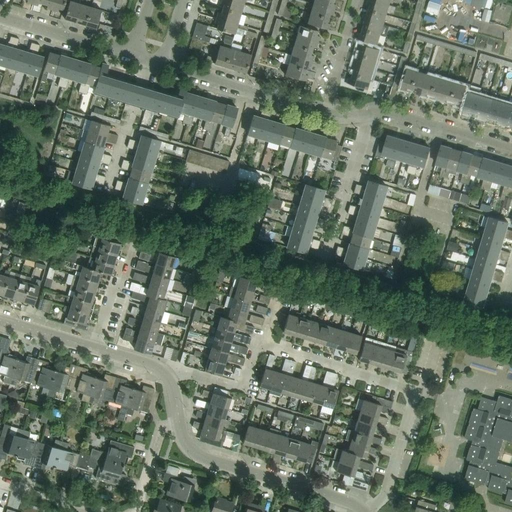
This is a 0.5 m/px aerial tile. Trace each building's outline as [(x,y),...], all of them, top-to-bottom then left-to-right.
[(51,10),(53,0),(43,0),(42,4),(47,5),(46,8),(51,10)] [(62,10),(65,0),(53,0),(51,10),(57,12),(58,9),(62,10)] [(240,14),(243,4),(228,0),(221,0),(220,3),(223,4),(222,9),(240,14)] [(332,4),(333,0),(313,0),(312,3),(334,10),(335,4),(332,4)] [(386,15),(389,5),(371,0),(367,0),(366,4),(369,5),(368,9),(386,15)] [(74,22),(79,4),(69,1),(64,19),(74,22)] [(332,15),(334,10),(312,3),(310,13),(328,19),(329,14),(332,15)] [(85,25),(90,7),(79,4),(74,22),(85,25)] [(96,28),(101,10),(90,7),(85,25),(96,28)] [(237,24),(240,14),(222,9),(220,13),(218,12),(216,17),(237,24)] [(383,25),(386,15),(368,9),(366,14),(364,13),(362,18),(383,25)] [(327,23),(328,19),(310,13),(307,23),(328,30),(329,24),(327,23)] [(234,34),(236,28),(237,24),(216,17),(214,23),(217,24),(216,28),(234,34)] [(389,26),(383,25),(362,18),(360,24),(363,25),(362,29),(380,34),(386,36),(389,26)] [(204,36),(207,26),(196,23),(192,37),(203,41),(208,42),(210,38),(204,36)] [(316,35),(317,31),(299,25),(296,35),(317,42),(319,36),(316,35)] [(494,40),(496,36),(491,35),(493,29),(484,26),(481,37),(494,40)] [(377,45),(380,34),(362,29),(361,33),(358,32),(356,38),(377,45)] [(316,47),(317,42),(296,35),(293,45),(312,51),(313,46),(316,47)] [(0,64),(6,66),(14,38),(10,36),(7,47),(1,45),(0,47),(0,64)] [(16,69),(21,51),(15,49),(19,39),(14,38),(6,66),(16,69)] [(26,72),(35,43),(31,42),(28,53),(21,51),(16,69),(26,72)] [(37,76),(43,57),(36,55),(39,45),(35,43),(26,72),(37,76)] [(377,59),(380,49),(358,43),(357,49),(360,50),(358,54),(377,59)] [(224,66),(230,49),(219,45),(214,63),(224,66)] [(310,55),(312,51),(293,45),(290,55),(312,61),(313,56),(310,55)] [(235,70),(240,52),(230,49),(224,66),(235,70)] [(53,73),(59,55),(49,52),(40,81),(45,82),(48,72),(53,73)] [(245,73),(251,55),(240,52),(235,70),(245,73)] [(374,69),(377,59),(358,54),(357,58),(354,57),(352,63),(374,69)] [(60,87),(69,58),(59,55),(53,73),(60,75),(57,86),(60,87)] [(310,67),(312,61),(290,55),(288,65),(306,70),(307,66),(310,67)] [(74,79),(80,61),(69,58),(60,87),(66,88),(69,78),(74,79)] [(81,93),(90,64),(80,61),(74,79),(81,81),(78,92),(81,93)] [(371,79),(374,69),(352,63),(351,68),(354,69),(353,74),(371,79)] [(95,86),(100,67),(90,64),(81,93),(86,94),(89,84),(95,86)] [(177,99),(150,91),(140,88),(104,77),(108,65),(102,64),(101,67),(100,67),(95,86),(94,91),(135,103),(177,116),(179,111),(185,93),(186,89),(180,87),(177,99)] [(304,75),(306,70),(288,65),(285,75),(306,81),(307,75),(304,75)] [(412,89),(417,71),(407,68),(401,89),(406,91),(407,88),(412,89)] [(420,95),(427,74),(417,71),(412,89),(416,91),(415,94),(420,95)] [(351,78),(348,77),(346,83),(375,91),(378,81),(371,79),(353,74),(351,78)] [(431,95),(437,77),(427,74),(420,95),(426,97),(427,94),(431,95)] [(440,101),(446,80),(437,77),(431,95),(436,97),(435,100),(440,101)] [(451,101),(456,83),(446,80),(440,101),(445,103),(446,100),(451,101)] [(460,107),(466,86),(456,83),(451,101),(455,102),(454,105),(460,107)] [(392,103),(397,87),(392,85),(390,95),(383,93),(381,100),(392,103)] [(473,113),(479,95),(469,92),(462,113),(468,115),(469,112),(473,113)] [(186,124),(195,96),(185,93),(179,111),(185,112),(182,123),(186,124)] [(482,119),(488,98),(479,95),(473,113),(478,114),(477,117),(482,119)] [(200,117),(205,99),(195,96),(186,124),(190,125),(194,115),(200,117)] [(493,119),(498,101),(488,98),(482,119),(487,121),(488,117),(493,119)] [(207,130),(215,102),(205,99),(200,117),(206,119),(203,129),(207,130)] [(502,125),(508,104),(498,101),(493,119),(497,120),(496,123),(502,125)] [(220,123),(226,105),(215,102),(207,130),(211,132),(214,121),(220,123)] [(511,124),(511,104),(508,104),(502,125),(507,126),(508,123),(511,124)] [(237,108),(226,105),(220,123),(226,125),(223,135),(228,137),(237,108)] [(257,137),(266,109),(262,107),(259,118),(252,116),(247,134),(257,137)] [(268,140),(273,122),(267,120),(271,110),(266,109),(257,137),(268,140)] [(278,143),(287,115),(283,114),(280,124),(273,122),(268,140),(278,143)] [(289,147),(294,128),(288,126),(291,116),(287,115),(278,143),(289,147)] [(64,117),(61,125),(67,127),(70,120),(64,117)] [(107,132),(109,126),(91,120),(88,131),(116,140),(117,135),(107,132)] [(299,150),(308,121),(303,120),(300,130),(294,128),(289,147),(299,150)] [(310,153),(315,135),(309,133),(312,122),(308,121),(299,150),(310,153)] [(81,131),(83,123),(77,122),(75,129),(81,131)] [(320,156),(329,127),(324,126),(321,136),(315,135),(310,153),(320,156)] [(330,139),(333,129),(329,127),(320,156),(331,159),(335,144),(336,141),(330,139)] [(105,141),(115,144),(116,140),(88,131),(84,141),(103,146),(105,141)] [(156,151),(159,141),(141,135),(139,142),(129,139),(128,143),(156,151)] [(388,173),(390,167),(398,139),(387,136),(385,142),(379,141),(374,156),(387,160),(384,172),(388,173)] [(403,160),(408,142),(398,139),(390,167),(394,169),(397,158),(403,160)] [(101,153),(103,146),(84,141),(81,151),(110,160),(111,156),(101,153)] [(410,174),(419,145),(408,142),(403,160),(409,162),(406,172),(410,174)] [(153,162),(156,151),(128,143),(126,147),(137,150),(135,156),(153,162)] [(337,161),(341,146),(335,144),(331,159),(337,161)] [(430,148),(419,145),(410,174),(415,175),(418,165),(424,166),(430,148)] [(443,177),(452,149),(441,145),(435,164),(442,166),(439,176),(443,177)] [(190,163),(194,151),(189,149),(185,161),(190,163)] [(457,170),(462,152),(452,149),(443,177),(447,178),(450,168),(457,170)] [(98,161),(109,165),(110,160),(81,151),(78,162),(97,167),(98,161)] [(196,165),(200,153),(194,151),(190,163),(196,165)] [(464,183),(472,155),(462,152),(457,170),(463,172),(460,182),(464,183)] [(202,166),(205,154),(200,153),(196,165),(202,166)] [(207,168),(211,156),(205,154),(202,166),(207,168)] [(477,176),(483,158),(472,155),(464,183),(468,185),(471,174),(477,176)] [(150,172),(153,162),(135,156),(133,163),(123,159),(121,164),(150,172)] [(213,170),(217,158),(211,156),(207,168),(213,170)] [(219,171),(222,159),(217,158),(213,170),(219,171)] [(485,189),(493,161),(483,158),(477,176),(483,178),(480,188),(485,189)] [(225,173),(228,161),(222,159),(219,171),(225,173)] [(498,182),(503,164),(493,161),(485,189),(489,191),(492,180),(498,182)] [(95,174),(97,167),(78,162),(75,172),(104,181),(105,177),(95,174)] [(147,183),(150,172),(121,164),(120,168),(131,171),(129,177),(147,183)] [(505,196),(511,172),(511,166),(503,164),(498,182),(504,184),(501,194),(505,196)] [(239,168),(236,178),(255,184),(258,173),(239,168)] [(92,182),(102,185),(104,181),(75,172),(72,183),(90,189),(92,182)] [(144,193),(147,183),(129,177),(127,183),(117,180),(115,184),(144,193)] [(383,197),(386,186),(368,181),(366,187),(355,184),(354,188),(383,197)] [(141,204),(144,193),(115,184),(114,189),(124,192),(122,198),(141,204)] [(322,196),(324,190),(305,184),(302,195),(331,204),(332,200),(322,196)] [(380,207),(383,197),(354,188),(353,193),(363,196),(361,202),(380,207)] [(319,205),(329,208),(331,204),(302,195),(299,206),(317,211),(319,205)] [(377,218),(380,207),(361,202),(360,208),(349,205),(348,209),(377,218)] [(315,217),(317,211),(299,206),(296,216),(325,224),(326,220),(315,217)] [(374,228),(377,218),(348,209),(347,213),(357,216),(355,222),(374,228)] [(313,226),(323,229),(325,224),(296,216),(293,226),(311,232),(313,226)] [(511,230),(506,229),(508,222),(489,217),(486,228),(511,235),(511,230)] [(11,222),(8,232),(14,234),(17,223),(11,222)] [(370,238),(374,228),(355,222),(353,229),(343,225),(342,230),(370,238)] [(400,224),(397,235),(407,237),(410,227),(400,224)] [(309,238),(311,232),(293,226),(290,237),(318,245),(320,241),(309,238)] [(503,237),(511,240),(511,235),(486,228),(483,238),(501,244),(503,237)] [(113,241),(115,236),(98,230),(93,247),(116,254),(120,255),(121,250),(118,249),(119,244),(123,245),(123,244),(113,241)] [(367,249),(370,238),(342,230),(341,234),(351,237),(349,243),(367,249)] [(307,246),(317,249),(318,245),(290,237),(286,248),(305,253),(307,246)] [(499,250),(501,244),(483,238),(480,248),(509,257),(510,253),(499,250)] [(364,259),(367,249),(349,243),(347,249),(337,246),(336,250),(364,259)] [(115,260),(116,254),(93,247),(91,251),(97,253),(96,259),(95,259),(113,264),(113,265),(116,266),(118,260),(115,260)] [(497,258),(507,261),(509,257),(480,248),(477,259),(495,264),(497,258)] [(361,270),(364,259),(336,250),(334,255),(345,258),(343,264),(361,270)] [(74,263),(77,253),(69,251),(66,261),(74,263)] [(150,254),(140,251),(138,258),(148,261),(150,254)] [(172,268),(175,257),(159,252),(155,263),(172,268)] [(112,270),(113,265),(113,264),(95,259),(96,259),(90,257),(87,267),(100,272),(113,276),(115,271),(112,270)] [(493,270),(495,264),(477,259),(474,269),(502,278),(504,273),(493,270)] [(169,278),(172,268),(155,263),(154,267),(147,265),(137,262),(135,269),(152,274),(169,278)] [(99,277),(100,272),(87,267),(76,264),(75,269),(81,271),(79,276),(79,277),(97,282),(100,283),(102,278),(99,277)] [(52,279),(55,269),(49,267),(46,278),(52,279)] [(491,279),(501,282),(502,278),(474,269),(471,279),(489,285),(491,279)] [(8,277),(10,271),(5,270),(3,276),(0,274),(0,294),(2,295),(3,295),(8,277)] [(146,276),(134,272),(132,279),(144,283),(146,276)] [(18,280),(20,274),(15,273),(13,279),(8,277),(3,295),(2,295),(1,298),(6,300),(7,296),(13,298),(18,280)] [(269,273),(267,279),(274,282),(277,276),(269,273)] [(95,288),(97,282),(79,277),(79,276),(73,274),(70,285),(76,287),(94,292),(94,293),(97,294),(99,289),(95,288)] [(165,289),(169,278),(152,274),(149,284),(165,289)] [(215,282),(228,286),(230,279),(217,275),(215,282)] [(253,292),(256,281),(235,275),(232,286),(253,292)] [(28,283),(29,283),(30,277),(26,276),(24,282),(18,280),(13,298),(12,301),(17,303),(18,299),(23,301),(28,283)] [(46,278),(44,285),(50,287),(52,280),(52,279),(46,278)] [(33,308),(41,280),(36,279),(34,285),(29,283),(28,283),(23,301),(22,304),(27,306),(28,302),(33,304),(32,307),(33,308)] [(487,291),(489,285),(471,279),(468,290),(496,298),(498,294),(487,291)] [(162,299),(165,289),(149,284),(148,288),(141,286),(141,285),(131,282),(129,290),(132,291),(162,299)] [(271,293),(273,287),(263,284),(261,290),(271,293)] [(92,298),(94,293),(94,292),(76,287),(70,285),(69,290),(75,291),(73,297),(91,303),(94,304),(96,299),(92,298)] [(249,303),(253,292),(232,286),(229,296),(233,298),(249,303)] [(485,300),(495,303),(496,298),(468,290),(464,301),(483,306),(485,300)] [(166,300),(162,299),(132,291),(130,297),(144,301),(144,300),(148,301),(146,307),(163,312),(166,300)] [(260,294),(258,301),(268,304),(270,297),(260,294)] [(89,308),(91,303),(73,297),(67,295),(66,300),(72,302),(70,307),(70,308),(88,313),(91,314),(92,309),(89,308)] [(42,311),(46,299),(40,298),(36,309),(42,311)] [(246,313),(249,303),(233,298),(230,309),(246,313)] [(48,313),(51,301),(46,299),(42,311),(48,313)] [(183,305),(181,311),(190,313),(191,308),(183,305)] [(265,315),(266,310),(267,308),(257,305),(255,312),(265,315)] [(68,312),(67,318),(65,318),(63,323),(74,327),(76,321),(88,325),(89,320),(86,319),(88,313),(70,308),(70,307),(64,306),(63,310),(68,312)] [(138,308),(132,306),(130,313),(136,315),(138,308)] [(159,322),(163,312),(146,307),(143,317),(159,322)] [(208,308),(206,314),(212,316),(214,310),(208,308)] [(243,324),(246,313),(230,309),(227,319),(236,322),(243,324)] [(293,335),(299,313),(296,312),(295,316),(288,314),(282,332),(293,335)] [(303,338),(309,320),(299,317),(300,314),(299,313),(293,335),(303,338)] [(262,325),(263,320),(264,318),(250,314),(248,321),(262,325)] [(135,319),(129,317),(127,323),(133,325),(135,319)] [(156,332),(159,322),(143,317),(140,328),(156,332)] [(243,324),(236,322),(227,319),(220,317),(217,327),(233,332),(234,328),(252,334),(254,327),(243,324)] [(314,341),(319,323),(309,320),(303,338),(314,341)] [(324,344),(330,327),(319,323),(314,341),(324,344)] [(132,329),(125,327),(123,334),(130,336),(132,329)] [(251,337),(233,332),(217,327),(214,338),(230,343),(231,339),(249,344),(251,337)] [(335,348),(340,330),(330,327),(324,344),(335,348)] [(163,334),(156,332),(140,328),(137,338),(153,343),(160,345),(163,334)] [(345,351),(351,333),(340,330),(335,348),(345,351)] [(356,354),(361,336),(351,333),(345,351),(356,354)] [(150,354),(153,343),(137,338),(130,336),(123,334),(122,339),(135,343),(134,349),(150,354)] [(369,363),(375,340),(365,337),(358,360),(369,363)] [(227,353),(230,343),(214,338),(211,349),(227,353)] [(379,366),(384,348),(386,343),(375,340),(369,363),(379,366)] [(245,355),(247,348),(237,345),(235,352),(245,355)] [(9,384),(16,358),(8,356),(10,351),(0,347),(0,373),(4,375),(2,382),(9,384)] [(406,374),(409,363),(403,361),(407,350),(396,347),(395,351),(389,369),(406,374)] [(389,369),(395,351),(384,348),(379,366),(389,369)] [(175,361),(179,350),(173,349),(170,360),(175,361)] [(242,365),(244,359),(227,353),(211,349),(208,359),(224,364),(225,360),(232,362),(242,365)] [(188,353),(182,352),(179,362),(185,364),(188,353)] [(270,389),(275,371),(270,370),(274,355),(269,354),(259,386),(270,389)] [(30,383),(37,359),(26,356),(25,361),(18,359),(16,358),(9,384),(15,386),(17,379),(30,383)] [(279,396),(280,392),(290,360),(285,358),(280,373),(275,371),(270,389),(269,393),(279,396)] [(47,396),(55,369),(47,367),(48,362),(37,359),(30,383),(42,387),(40,394),(47,396)] [(221,375),(224,364),(208,359),(204,370),(221,375)] [(291,395),(296,378),(291,376),(295,362),(290,360),(280,392),(291,395)] [(70,389),(77,366),(70,363),(69,367),(65,366),(63,373),(56,371),(56,370),(55,369),(47,396),(53,398),(55,391),(62,393),(63,387),(70,389)] [(301,399),(311,366),(305,365),(301,379),(296,378),(291,395),(301,399)] [(87,402),(95,376),(86,374),(88,369),(77,366),(70,389),(83,393),(80,400),(87,402)] [(311,402),(317,384),(312,382),(316,368),(311,366),(301,399),(311,402)] [(239,376),(241,369),(235,367),(233,374),(239,376)] [(322,405),(331,372),(326,371),(322,385),(317,384),(311,402),(322,405)] [(332,408),(338,390),(332,388),(336,374),(331,372),(322,405),(332,408)] [(108,401),(115,377),(105,374),(103,380),(96,378),(96,377),(95,376),(87,402),(93,404),(96,397),(108,401)] [(125,413),(133,388),(124,386),(126,380),(115,377),(108,401),(121,405),(119,412),(125,413)] [(147,412),(154,389),(143,385),(141,391),(134,389),(133,388),(125,413),(132,415),(134,408),(147,412)] [(224,396),(226,390),(214,387),(212,393),(203,390),(201,395),(211,398),(209,403),(227,408),(230,398),(224,396)] [(511,466),(496,462),(503,439),(511,441),(511,399),(499,395),(497,401),(481,397),(478,409),(473,408),(464,438),(472,440),(466,460),(470,461),(464,478),(488,486),(488,488),(507,494),(504,502),(511,504),(511,466)] [(379,411),(388,413),(392,402),(376,397),(374,403),(363,400),(360,410),(377,415),(379,411)] [(227,408),(209,403),(200,400),(198,406),(208,409),(206,413),(224,419),(227,408)] [(381,416),(377,415),(360,410),(356,421),(374,426),(376,421),(385,424),(387,418),(381,416)] [(221,429),(224,419),(206,413),(196,411),(195,416),(204,419),(203,424),(221,429)] [(226,431),(221,429),(203,424),(193,421),(192,426),(201,429),(200,435),(207,437),(205,442),(204,442),(221,447),(219,446),(221,441),(223,439),(226,431)] [(373,431),(382,434),(384,429),(374,426),(356,421),(353,431),(371,436),(373,431)] [(16,455),(23,430),(17,428),(15,435),(9,433),(11,426),(4,424),(1,436),(0,437),(0,461),(0,462),(1,458),(5,459),(7,452),(14,454),(14,455),(16,455)] [(253,446),(258,428),(247,425),(242,443),(253,446)] [(263,449),(268,432),(258,428),(253,446),(263,449)] [(274,452),(279,435),(280,431),(269,428),(268,432),(263,449),(274,452)] [(369,442),(379,445),(381,439),(371,436),(353,431),(349,429),(345,440),(350,441),(368,447),(369,442)] [(33,466),(40,442),(28,439),(30,432),(23,430),(16,455),(24,458),(22,463),(33,466)] [(75,466),(79,454),(66,450),(70,435),(64,434),(62,441),(54,467),(62,469),(61,475),(72,478),(75,466)] [(284,456),(289,438),(279,435),(274,452),(284,456)] [(294,459),(300,441),(289,438),(284,456),(294,459)] [(54,467),(62,441),(55,439),(53,446),(40,442),(33,466),(44,469),(46,464),(53,466),(52,467),(54,467)] [(131,458),(134,447),(110,440),(106,453),(92,449),(90,455),(123,465),(126,457),(131,458)] [(316,446),(300,441),(294,459),(305,462),(305,461),(311,463),(316,446)] [(378,449),(368,447),(350,441),(348,450),(347,451),(359,455),(359,456),(365,457),(366,452),(376,455),(378,449)] [(358,460),(359,456),(359,455),(347,451),(348,450),(342,449),(338,461),(356,466),(371,470),(373,465),(358,460)] [(122,486),(125,476),(126,475),(120,473),(122,466),(123,466),(123,465),(90,455),(79,452),(79,454),(75,466),(87,470),(90,462),(99,465),(95,478),(122,486)] [(370,475),(355,471),(356,466),(338,461),(335,471),(344,474),(341,483),(365,491),(370,475)] [(183,478),(164,473),(162,480),(169,482),(166,494),(189,501),(193,485),(182,482),(183,478)] [(229,511),(232,503),(215,498),(212,508),(206,506),(204,511),(229,511)] [(179,511),(181,505),(164,499),(162,505),(157,504),(156,509),(153,508),(152,511),(179,511)] [(418,500),(418,501),(414,511),(435,511),(434,511),(436,505),(418,500)] [(262,511),(264,507),(248,502),(244,511),(262,511)] [(457,511),(463,511),(466,504),(460,502),(457,511)]
